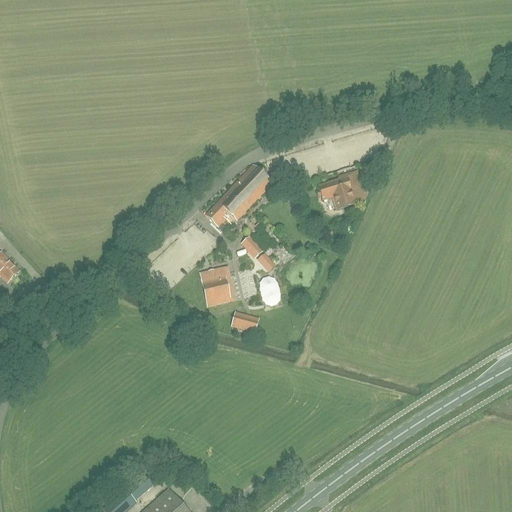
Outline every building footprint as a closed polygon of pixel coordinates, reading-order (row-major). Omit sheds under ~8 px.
[(205,217),(215,226),(219,230),(227,220),(232,225),(236,221),(237,222),(272,185),(252,167),(205,217)] [(355,172),(353,173),(338,178),(339,181),(318,188),(322,201),(332,198),(337,211),(365,202),(355,172)] [(304,183),(295,186),(298,196),(307,193),(304,183)] [(262,254),(249,239),(242,245),(255,260),(262,254)] [(19,273),(9,263),(1,254),(0,255),(0,277),(1,278),(2,277),(8,284),(19,273)] [(263,267),(271,261),(265,254),(257,260),(263,267)] [(201,282),(206,303),(208,309),(231,303),(224,276),(201,282)] [(235,314),(231,329),(255,335),(259,321),(235,314)] [(125,491),(135,502),(152,486),(142,475),(125,491)] [(102,511),(127,511),(136,504),(124,491),(112,502),(111,500),(102,508),(103,510),(102,511)] [(187,511),(169,491),(145,511),(187,511)]
